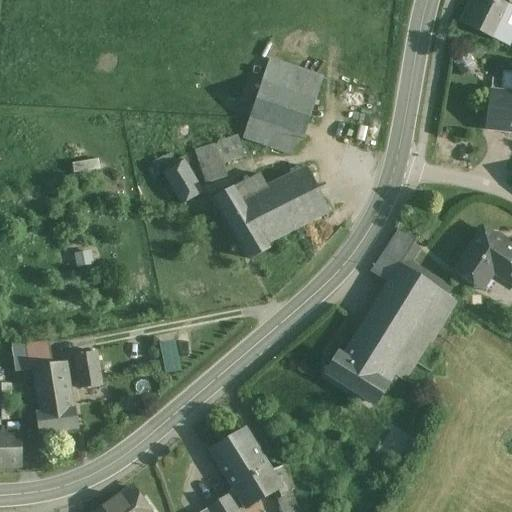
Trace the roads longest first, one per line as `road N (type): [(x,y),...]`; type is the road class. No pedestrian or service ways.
road 1 (secondary): [(0,495),(90,477),(206,387),(353,254),(394,167)]
road 2 (secondary): [(394,167),(427,0)]
road 3 (unclassified): [(511,196),(394,167)]
